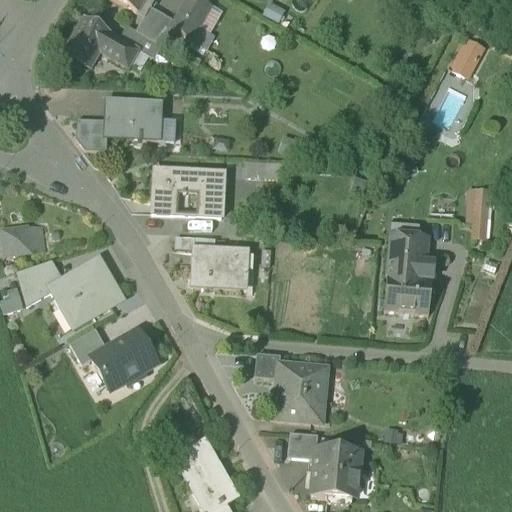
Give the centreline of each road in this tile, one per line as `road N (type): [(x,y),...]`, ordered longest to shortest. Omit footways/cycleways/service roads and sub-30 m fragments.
road 1 (residential): [(468,366),(183,338)]
road 2 (residential): [(192,353),(284,511)]
road 3 (residential): [(192,353),(146,418),(144,446),(163,511)]
road 4 (residential): [(99,199),(183,338)]
road 5 (unclassified): [(99,199),(0,71)]
